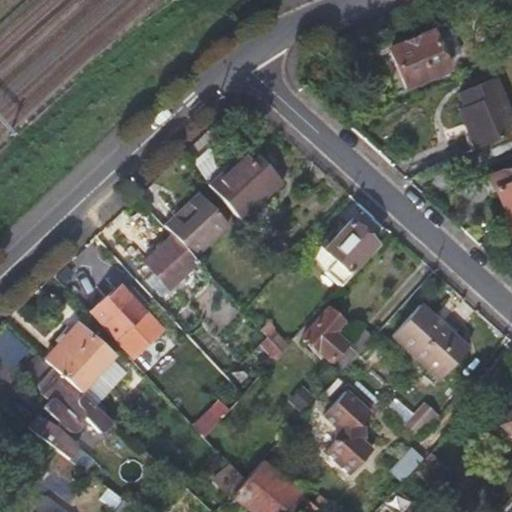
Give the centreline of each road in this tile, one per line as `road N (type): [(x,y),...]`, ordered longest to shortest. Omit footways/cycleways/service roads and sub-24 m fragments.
road 1 (residential): [(511,308),(238,59)]
road 2 (tertiary): [(238,59),(0,278)]
road 3 (tertiary): [(353,0),(238,59)]
